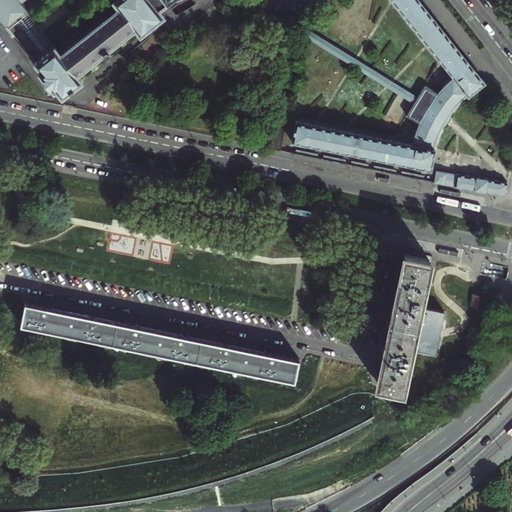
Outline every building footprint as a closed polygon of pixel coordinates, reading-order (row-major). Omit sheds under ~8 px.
[(0,0),(0,18),(4,24),(18,13),(25,8),(21,2),(22,0),(0,0)] [(165,16),(160,10),(152,0),(112,0),(117,6),(61,50),(56,43),(55,44),(54,44),(47,49),(34,61),(37,65),(40,69),(38,71),(55,92),(57,90),(63,97),(84,80),(79,74),(104,55),(107,59),(110,59),(112,57),(113,54),(110,50),(136,30),(141,36),(165,16)] [(152,0),(160,10),(172,0),(152,0)] [(484,83),(418,0),(390,0),(451,77),(448,79),(446,80),(443,83),(440,86),(437,89),(435,93),(422,85),(414,97),(411,104),(403,116),(416,124),(415,127),(414,130),(413,134),(412,139),(411,143),(294,119),(289,141),(407,166),(406,171),(421,174),(422,170),(430,171),(434,154),(436,145),(438,137),(440,131),(443,125),(446,119),(447,117),(451,111),(452,110),(455,107),(456,105),(462,100),(469,94),(474,90),(484,83)] [(34,61),(47,49),(18,13),(4,24),(34,61)] [(296,20),(293,20),(286,26),(286,28),(286,29),(286,31),(286,32),(287,33),(288,34),(289,35),(290,36),(292,37),(295,37),(297,37),(300,36),(302,34),(303,31),(303,28),(302,25),(301,23),(300,22),(299,21),(296,20)] [(371,71),(303,31),(302,34),(300,36),(297,37),(395,94),(411,104),(414,97),(371,71)] [(508,183),(436,170),(433,183),(505,197),(508,183)] [(430,258),(405,254),(397,291),(395,291),(394,294),(393,298),(396,298),(385,348),(383,347),(382,351),(382,354),(384,355),(378,383),(402,388),(407,366),(411,367),(414,349),(430,352),(436,353),(440,333),(445,311),(426,307),(424,306),(428,288),(424,287),(430,258)] [(481,296),(473,294),(470,305),(478,306),(481,296)] [(293,380),(298,357),(265,350),(210,339),(166,330),(114,318),(63,308),(34,302),(27,300),(22,323),(293,380)]
